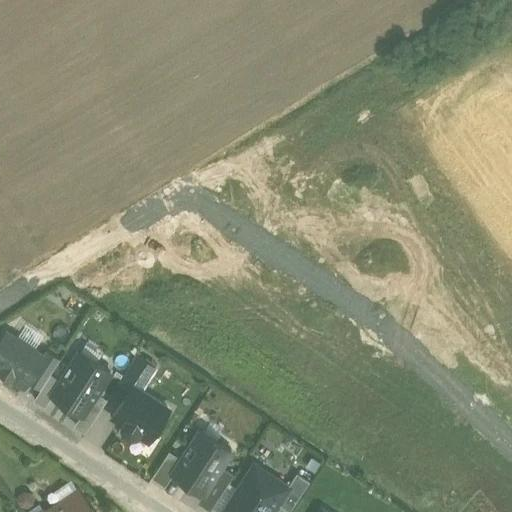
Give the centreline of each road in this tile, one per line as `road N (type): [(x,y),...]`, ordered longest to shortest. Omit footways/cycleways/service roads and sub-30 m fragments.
road 1 (residential): [(511,448),(378,320),(181,194),(0,305)]
road 2 (residential): [(0,402),(165,511)]
